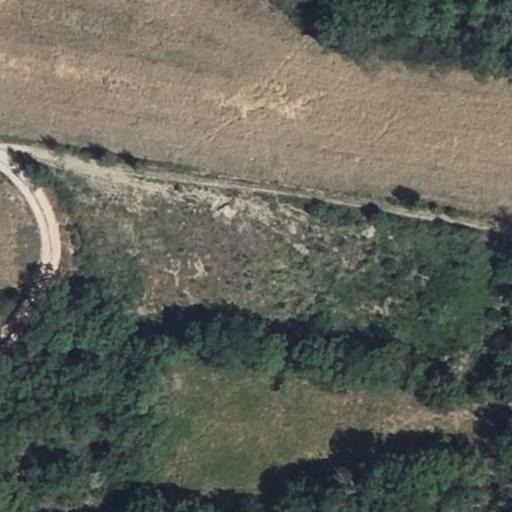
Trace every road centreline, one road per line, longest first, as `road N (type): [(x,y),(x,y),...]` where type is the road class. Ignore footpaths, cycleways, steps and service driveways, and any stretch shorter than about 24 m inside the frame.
road 1 (track): [(0,144),(511,218)]
road 2 (track): [(0,162),(45,212),(51,253),(39,291),(0,342)]
